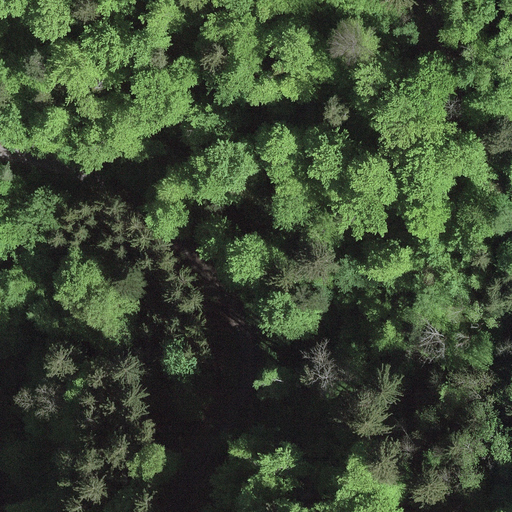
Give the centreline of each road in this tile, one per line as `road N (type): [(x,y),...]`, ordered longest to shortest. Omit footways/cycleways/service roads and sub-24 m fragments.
road 1 (track): [(0,150),(140,197),(185,246),(225,311),(239,354),(240,400),(217,495),(205,511)]
road 2 (track): [(511,192),(459,121),(425,28),(426,0)]
